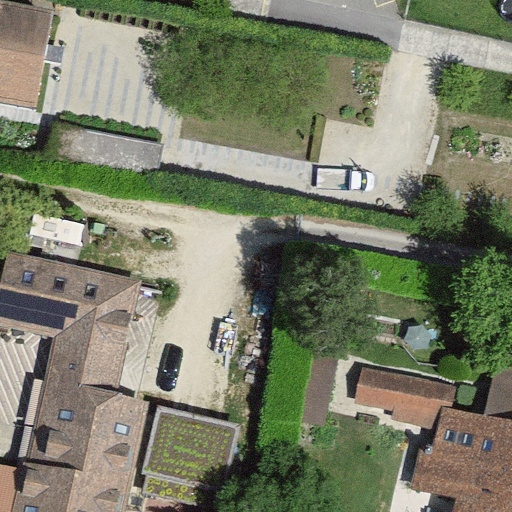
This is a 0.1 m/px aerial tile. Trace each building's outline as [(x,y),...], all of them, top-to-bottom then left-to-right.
[(56,24),(0,13),(0,115),(37,122),(56,24)] [(49,163),(158,182),(164,152),(54,132),(49,163)] [(142,289),(9,258),(0,297),(0,332),(54,345),(43,389),(115,406),(142,289)] [(435,432),(439,412),(452,415),(457,394),(362,371),(353,407),(393,417),(392,422),(435,432)] [(121,511),(145,413),(115,406),(43,389),(23,479),(14,511),(121,511)] [(511,511),(511,431),(452,415),(439,412),(435,432),(417,498),(457,509),(456,511),(511,511)] [(215,511),(219,496),(224,497),(238,435),(159,416),(144,480),(150,481),(146,498),(204,511),(215,511)] [(0,511),(14,511),(23,479),(0,473),(0,511)]
